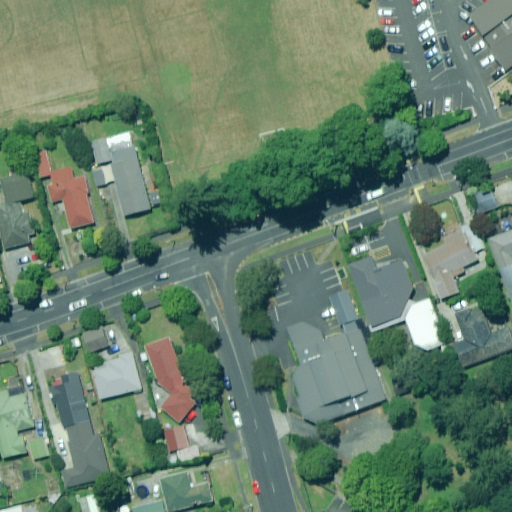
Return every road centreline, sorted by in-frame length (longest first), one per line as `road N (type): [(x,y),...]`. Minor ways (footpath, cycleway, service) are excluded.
road 1 (tertiary): [(202,253),(511,139)]
road 2 (residential): [(279,511),(202,253)]
road 3 (tertiary): [(0,326),(202,253)]
